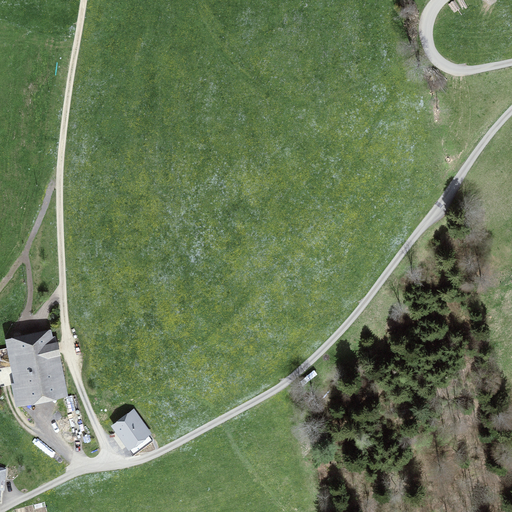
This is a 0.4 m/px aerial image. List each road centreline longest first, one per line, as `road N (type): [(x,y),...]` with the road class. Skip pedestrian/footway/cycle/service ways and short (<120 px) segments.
road 1 (unclassified): [(6,506),(73,474),(149,456),(304,369),(511,110)]
road 2 (track): [(117,464),(70,357),(63,291),(59,166),(82,0)]
road 3 (track): [(0,287),(59,166)]
